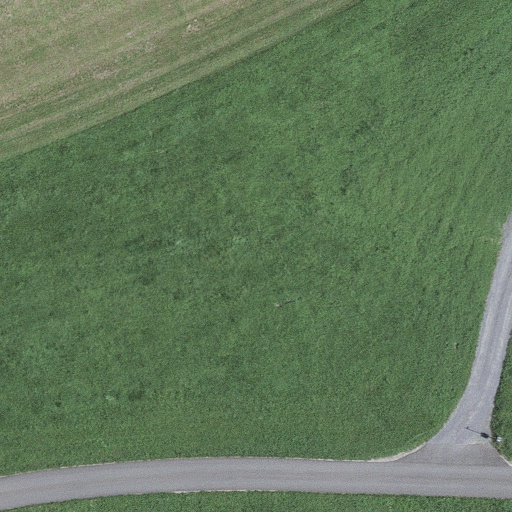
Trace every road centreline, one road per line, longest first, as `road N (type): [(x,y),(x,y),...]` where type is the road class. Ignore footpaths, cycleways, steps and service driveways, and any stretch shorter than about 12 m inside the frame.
road 1 (unclassified): [(0,494),(187,476),(511,479)]
road 2 (track): [(463,478),(511,287)]
